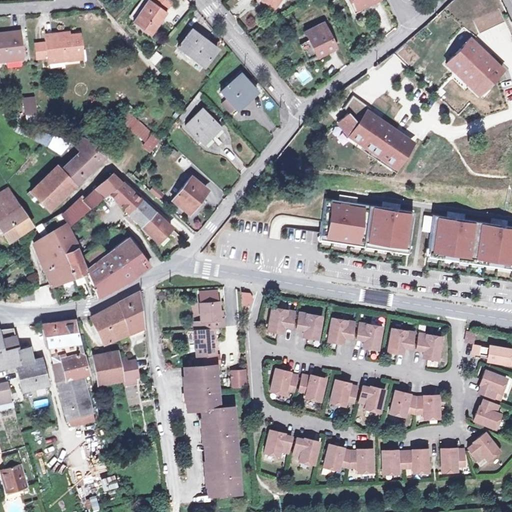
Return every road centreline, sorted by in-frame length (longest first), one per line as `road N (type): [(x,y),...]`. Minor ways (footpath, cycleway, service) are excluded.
road 1 (residential): [(251,347),(256,400),(271,415),(383,441),(448,432),(460,384)]
road 2 (residential): [(147,278),(174,511)]
road 3 (residential): [(251,347),(460,384)]
road 4 (unknown): [(113,156),(21,240),(38,311)]
road 5 (tertiary): [(263,277),(457,311)]
road 6 (unclassified): [(178,264),(300,111)]
road 7 (tertiary): [(0,312),(78,310),(147,278)]
road 8 (residential): [(300,111),(202,0)]
road 9 (unclassified): [(300,111),(410,23)]
road 10 (unknown): [(232,199),(138,112)]
